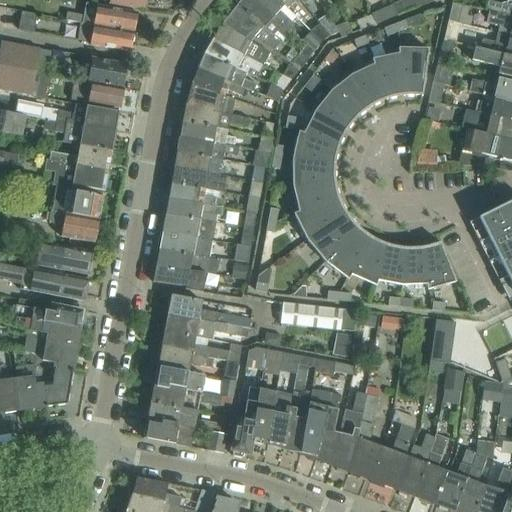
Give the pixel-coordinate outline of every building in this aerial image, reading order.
[(36,13),(38,0),(25,0),(23,10),(36,13)] [(109,0),(109,5),(144,12),(146,3),(151,4),(151,0),(109,0)] [(285,28),(256,0),(241,0),(239,3),(264,27),(274,35),(276,32),(285,39),(291,33),(289,31),(285,28)] [(277,0),(256,0),(285,28),(289,31),(293,27),(292,22),(296,17),(287,9),(284,6),(277,0)] [(277,0),(284,6),(287,9),(296,0),(277,0)] [(417,7),(413,0),(402,0),(392,4),(393,6),(397,15),(417,7)] [(487,1),(485,10),(489,12),(511,18),(511,0),(507,0),(507,4),(506,4),(505,5),(487,1)] [(274,35),(264,27),(239,3),(238,4),(221,26),(250,42),(253,39),(273,50),(281,41),(273,35),(274,35)] [(457,23),(461,5),(452,3),(447,21),(457,23)] [(134,33),(137,13),(86,4),(83,16),(67,13),(65,21),(80,24),(80,23),(134,33)] [(397,15),(393,6),(371,15),(375,24),(397,15)] [(33,32),(37,15),(22,12),(18,30),(33,32)] [(511,18),(489,12),(486,23),(499,26),(497,34),(511,37),(511,18)] [(375,24),(371,15),(356,21),(360,30),(375,24)] [(405,21),(394,25),(397,33),(408,29),(419,24),(422,23),(419,15),(416,17),(405,21)] [(339,32),(335,27),(329,18),(321,25),(320,25),(329,37),(330,36),(338,33),(339,32)] [(352,33),(346,22),(335,27),(339,32),(338,33),(341,37),(352,33)] [(130,52),(134,33),(80,23),(80,24),(77,40),(90,42),(90,45),(130,52)] [(320,25),(321,25),(319,24),(310,31),(321,42),(329,37),(320,25)] [(397,33),(394,25),(383,29),(386,37),(397,33)] [(269,53),(250,42),(221,26),(221,27),(213,40),(263,66),(269,53)] [(321,42),(310,31),(301,41),(305,45),(306,44),(314,51),(321,42)] [(482,40),(479,49),(511,57),(511,37),(497,34),(495,43),(482,40)] [(367,44),(364,37),(353,41),(356,49),(367,44)] [(213,40),(205,54),(246,73),(248,70),(258,75),(263,66),(213,40)] [(449,64),(453,43),(443,40),(437,61),(449,64)] [(47,74),(52,52),(30,48),(1,42),(0,45),(0,90),(31,96),(35,73),(41,74),(41,73),(47,74)] [(307,61),(314,51),(306,44),(305,45),(298,54),(307,61)] [(511,78),(511,57),(479,49),(474,48),(471,61),(499,68),(497,75),(511,78)] [(421,97),(424,74),(428,50),(398,49),(398,55),(403,96),(407,96),(407,95),(412,95),(412,96),(421,96),(421,97)] [(330,51),(324,59),(332,65),(338,56),(330,51)] [(244,79),(246,73),(205,54),(197,69),(244,88),(244,89),(253,92),(256,84),(244,79)] [(307,61),(298,54),(292,63),(301,68),(307,61)] [(403,97),(403,96),(398,55),(372,60),(373,65),(386,99),(390,98),(395,97),(403,96),(403,97)] [(83,57),(79,81),(87,82),(87,81),(124,88),(128,65),(83,57)] [(291,80),(298,70),(288,64),(282,76),(291,80)] [(444,85),(451,68),(439,64),(432,81),(444,85)] [(386,100),(386,99),(373,65),(351,76),(370,107),(374,105),(373,104),(378,102),(378,103),(385,100),(386,101),(386,100)] [(244,88),(197,69),(190,83),(224,96),(226,90),(241,96),(244,89),(244,88)] [(46,99),(50,76),(47,75),(47,74),(41,73),(41,74),(37,97),(46,99)] [(283,91),(291,80),(282,76),(278,74),(273,86),(283,91)] [(313,76),(303,88),(312,95),(322,82),(313,76)] [(371,108),(370,107),(351,76),(330,92),(356,117),(359,115),(363,111),(363,112),(369,107),(370,108),(371,108)] [(511,81),(498,78),(496,86),(484,83),(472,81),(469,92),(483,95),(493,98),(494,98),(511,102),(511,81)] [(120,109),(124,88),(87,81),(87,82),(79,81),(74,80),(70,100),(120,109)] [(230,116),(230,115),(232,107),(233,107),(234,100),(224,97),(224,96),(190,83),(185,108),(229,116),(230,116)] [(439,104),(444,86),(432,83),(428,100),(428,101),(439,104)] [(277,102),(283,91),(273,86),(272,86),(270,85),(265,97),(277,102)] [(356,117),(330,92),(314,112),(345,131),(347,128),(350,124),(351,124),(356,118),(356,119),(357,118),(356,117)] [(477,101),(474,112),(511,121),(511,102),(494,98),(493,98),(483,95),(482,102),(477,101)] [(115,133),(119,113),(75,104),(73,113),(43,108),(40,119),(56,122),(56,121),(72,124),(115,133)] [(246,127),(248,119),(230,115),(230,116),(229,116),(185,108),(182,122),(227,131),(228,124),(246,127)] [(437,122),(440,111),(428,108),(425,119),(437,122)] [(24,127),(26,116),(0,110),(0,132),(10,134),(12,125),(24,127)] [(466,110),(461,129),(469,131),(469,130),(485,134),(485,135),(511,141),(511,121),(474,112),(466,110)] [(346,132),(345,131),(314,112),(303,134),(337,147),(339,143),(338,143),(341,138),(341,139),(345,132),(346,132)] [(295,118),(287,117),(285,129),(293,130),(295,118)] [(112,152),(115,133),(72,124),(56,121),(56,122),(54,132),(64,134),(62,143),(79,146),(112,152)] [(226,137),(227,131),(182,122),(179,137),(233,147),(234,147),(235,138),(226,137)] [(270,139),(274,124),(265,122),(262,137),(270,139)] [(511,162),(511,141),(485,135),(485,134),(469,130),(469,131),(465,149),(461,148),(457,168),(482,167),(485,156),(511,162)] [(337,148),(338,148),(338,147),(337,147),(303,134),(298,133),(292,160),(333,164),(334,160),(335,155),(337,148)] [(237,156),(238,148),(234,147),(233,147),(179,137),(177,152),(210,159),(222,161),(223,154),(237,156)] [(272,154),(275,140),(270,139),(262,137),(260,137),(257,151),(255,151),(272,154)] [(33,158),(35,148),(20,145),(18,155),(33,158)] [(108,172),(112,152),(79,146),(77,157),(50,152),(49,160),(49,161),(108,172)] [(275,146),(273,157),(281,159),(283,148),(275,146)] [(269,169),(272,154),(255,151),(251,166),(254,166),(265,168),(269,169)] [(219,177),(222,161),(210,159),(177,152),(174,168),(219,177)] [(278,171),(281,159),(273,157),(270,169),(278,171)] [(104,192),(108,172),(49,161),(49,160),(46,160),(44,171),(54,173),(52,183),(56,183),(73,186),(102,192),(104,192)] [(335,164),(333,164),(292,160),(292,187),(333,182),(333,178),(333,173),(333,165),(334,165),(335,164)] [(262,184),(265,168),(254,166),(251,181),(262,184)] [(223,193),(226,178),(219,177),(174,168),(171,184),(204,190),(221,193),(222,193),(223,193)] [(259,199),(262,184),(251,181),(248,197),(258,199),(259,199)] [(333,183),(335,182),(333,182),(292,187),(298,213),(337,199),(337,195),(336,195),(335,190),(333,183)] [(99,220),(103,197),(101,197),(102,192),(73,186),(56,183),(51,211),(99,220)] [(221,193),(204,190),(171,184),(168,199),(212,207),(221,209),(223,199),(221,199),(221,193)] [(256,214),(258,199),(248,197),(246,213),(256,214)] [(339,198),(337,199),(298,213),(293,215),(306,241),(345,215),(344,211),(343,212),(341,207),(338,200),(339,199),(339,198)] [(220,216),(221,209),(212,207),(168,199),(165,214),(199,221),(215,223),(217,216),(220,216)] [(488,238),(511,226),(511,201),(478,218),(488,238)] [(278,211),(269,209),(267,221),(275,222),(278,211)] [(95,244),(99,220),(51,211),(50,211),(48,222),(49,224),(62,226),(61,238),(95,244)] [(253,229),(256,214),(246,213),(243,227),(253,229)] [(212,241),(215,223),(199,221),(165,214),(162,232),(196,238),(212,241)] [(324,263),(356,228),(354,225),(353,226),(350,222),(351,221),(346,215),(347,215),(346,214),(345,215),(306,241),(324,263)] [(2,230),(20,232),(21,222),(3,219),(2,230)] [(273,234),(275,222),(267,221),(265,232),(273,234)] [(498,258),(511,250),(511,226),(488,238),(498,258)] [(250,247),(253,229),(243,227),(240,245),(250,247)] [(357,227),(356,228),(324,263),(348,280),(350,276),(370,239),(367,237),(363,234),(363,233),(357,229),(358,228),(357,227)] [(0,247),(8,249),(11,232),(3,230),(0,246),(0,247)] [(208,258),(212,241),(196,238),(162,232),(158,249),(192,256),(208,258)] [(377,282),(386,246),(383,245),(378,243),(371,239),(372,238),(371,238),(370,239),(350,276),(375,287),(377,282)] [(439,243),(438,243),(439,244),(435,246),(430,248),(430,247),(422,249),(422,248),(421,248),(421,249),(427,291),(455,283),(439,243)] [(39,253),(36,267),(89,276),(93,253),(63,247),(51,245),(50,249),(40,247),(39,253)] [(247,263),(250,247),(240,245),(236,245),(233,261),(247,263)] [(401,286),(404,250),(400,249),(400,250),(395,249),(395,248),(387,247),(387,245),(386,246),(377,282),(401,286)] [(205,274),(208,258),(192,256),(158,249),(155,265),(199,273),(205,274)] [(426,285),(421,249),(417,249),(417,250),(412,250),(412,249),(405,250),(405,249),(404,249),(404,250),(401,286),(426,285)] [(507,278),(511,275),(511,250),(498,258),(507,278)] [(83,302),(87,281),(53,274),(0,264),(0,280),(20,284),(18,290),(83,302)] [(202,293),(205,274),(199,273),(155,265),(152,282),(185,288),(184,290),(202,293)] [(244,279),(246,267),(232,265),(231,277),(244,279)] [(268,285),(256,283),(254,291),(266,293),(268,285)] [(338,302),(339,293),(327,292),(326,300),(338,302)] [(350,295),(339,293),(338,302),(350,303),(350,295)] [(200,310),(201,301),(169,295),(165,316),(180,319),(181,315),(198,318),(197,321),(247,331),(249,319),(200,310)] [(388,298),(387,307),(399,308),(400,300),(388,298)] [(15,305),(13,317),(15,317),(79,328),(82,312),(52,307),(18,300),(17,306),(15,305)] [(400,300),(399,308),(411,309),(412,301),(400,300)] [(432,303),(431,311),(443,312),(444,304),(432,303)] [(340,310),(283,304),(281,322),(338,328),(340,310)] [(247,331),(197,321),(198,318),(181,315),(180,319),(165,316),(162,333),(194,339),(206,341),(206,339),(212,340),(214,332),(246,338),(247,331)] [(76,345),(79,328),(15,317),(14,328),(47,334),(46,340),(76,345)] [(432,340),(429,361),(443,363),(449,364),(455,323),(435,321),(432,340)] [(193,345),(194,339),(162,333),(159,352),(174,355),(174,351),(191,354),(191,356),(213,360),(213,359),(226,361),(226,362),(238,365),(241,346),(230,344),(228,352),(193,345)] [(77,356),(78,349),(76,347),(76,345),(46,340),(26,336),(23,352),(34,355),(43,357),(42,362),(53,364),(53,368),(55,368),(72,371),(74,357),(77,356)] [(211,369),(213,360),(191,356),(191,354),(174,351),(174,355),(159,352),(156,368),(188,374),(189,373),(190,364),(211,369)] [(284,365),(286,354),(270,351),(268,362),(281,364),(284,365)] [(511,377),(506,362),(511,358),(511,351),(495,360),(505,381),(511,378),(511,377)] [(46,407),(43,387),(43,383),(35,384),(34,376),(34,369),(33,369),(34,355),(23,352),(22,359),(30,361),(30,377),(11,379),(16,410),(44,406),(44,407),(46,407)] [(302,365),(304,357),(286,354),(284,365),(298,368),(298,365),(302,365)] [(42,362),(43,357),(34,355),(33,369),(34,369),(42,362)] [(318,373),(321,360),(304,357),(302,365),(315,368),(314,372),(318,373)] [(337,373),(339,364),(321,360),(318,373),(332,375),(333,372),(337,373)] [(442,373),(443,363),(429,361),(428,372),(442,373)] [(234,383),(238,365),(226,362),(222,381),(234,383)] [(352,376),(354,366),(339,364),(337,373),(352,376)] [(67,405),(73,371),(72,371),(55,368),(52,386),(43,387),(46,407),(67,405)] [(201,394),(204,377),(204,376),(189,373),(188,374),(156,368),(152,388),(167,391),(168,386),(185,390),(184,391),(201,394)] [(461,390),(463,377),(462,373),(447,368),(444,387),(461,390)] [(16,410),(11,379),(1,381),(0,376),(0,411),(4,411),(7,413),(13,413),(15,410),(16,410)] [(501,393),(511,394),(511,376),(511,377),(511,378),(505,381),(502,381),(503,385),(502,385),(501,393)] [(231,399),(234,383),(222,381),(219,397),(219,398),(221,398),(222,397),(231,399)] [(284,450),(296,393),(293,392),(295,382),(290,381),(289,386),(284,385),(279,414),(274,413),(267,445),(284,450)] [(501,393),(502,385),(500,384),(483,382),(481,400),(500,402),(501,393)] [(220,407),(221,398),(219,398),(219,397),(201,394),(184,391),(185,390),(168,386),(167,391),(152,388),(149,404),(181,410),(181,409),(183,400),(220,407)] [(371,481),(383,448),(369,443),(374,425),(371,424),(380,390),(366,387),(365,394),(367,395),(364,415),(352,457),(355,458),(349,473),(350,474),(348,477),(358,481),(359,477),(371,481)] [(251,445),(262,390),(259,389),(249,388),(243,420),(237,419),(231,451),(231,457),(241,460),(243,454),(249,455),(251,445)] [(267,445),(274,413),(273,412),(276,393),(262,390),(251,445),(261,446),(261,444),(267,445)] [(300,455),(311,404),(303,402),(304,394),(296,393),(284,450),(300,455)] [(340,434),(339,434),(333,432),(341,396),(331,393),(327,408),(329,408),(315,460),(331,466),(340,434)] [(352,457),(364,415),(367,395),(365,394),(356,393),(352,411),(344,410),(339,434),(340,434),(331,466),(337,468),(335,472),(345,476),(347,472),(349,473),(355,458),(352,457)] [(195,420),(197,412),(197,411),(181,409),(181,410),(149,404),(145,423),(160,426),(161,421),(177,424),(177,427),(192,430),(209,433),(225,436),(227,426),(195,420)] [(329,408),(327,408),(311,404),(300,455),(315,460),(329,408)] [(409,457),(408,457),(405,456),(414,429),(415,419),(395,411),(391,421),(401,425),(391,451),(383,448),(371,481),(372,482),(371,485),(381,489),(383,485),(396,490),(409,457)] [(177,427),(177,424),(161,421),(160,426),(145,423),(143,438),(189,447),(192,430),(177,427)] [(480,442),(500,442),(500,425),(481,424),(480,442)] [(221,455),(225,436),(209,433),(206,452),(221,455)] [(415,497),(433,446),(435,438),(434,438),(425,435),(420,448),(413,445),(408,457),(409,457),(396,490),(399,491),(397,495),(406,498),(408,494),(415,497)] [(434,504),(446,471),(437,468),(447,439),(435,435),(434,438),(435,438),(433,446),(415,497),(421,499),(420,503),(428,506),(430,502),(434,504)] [(477,441),(476,454),(475,453),(474,459),(455,511),(454,511),(474,511),(484,485),(477,483),(486,459),(492,461),(494,444),(477,441)] [(455,511),(474,459),(475,453),(465,450),(456,475),(446,471),(434,504),(438,505),(437,509),(444,511),(450,511),(451,511),(455,511)] [(498,511),(506,492),(511,475),(511,472),(502,468),(496,484),(498,486),(497,489),(484,485),(474,511),(498,511)] [(60,482),(52,470),(40,479),(49,490),(60,482)] [(166,494),(168,484),(136,478),(132,493),(132,494),(148,498),(146,503),(162,506),(162,503),(178,507),(181,498),(166,494)] [(511,511),(511,487),(510,493),(506,492),(498,511),(511,511)] [(196,511),(208,511),(215,495),(202,492),(195,511),(196,511)] [(196,511),(195,511),(178,507),(162,503),(162,506),(146,503),(148,498),(132,494),(126,510),(126,511),(196,511)] [(235,511),(237,504),(230,502),(229,498),(220,496),(218,501),(216,501),(211,511),(235,511)]
